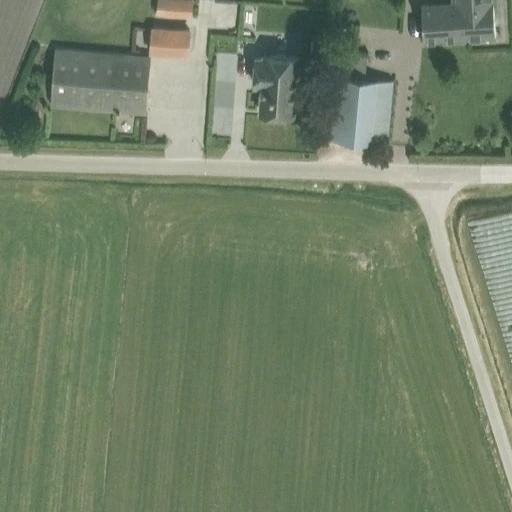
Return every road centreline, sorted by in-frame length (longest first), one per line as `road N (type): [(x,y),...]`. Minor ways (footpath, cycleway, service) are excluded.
road 1 (unclassified): [(0,158),(428,173)]
road 2 (unclassified): [(511,449),(428,173)]
